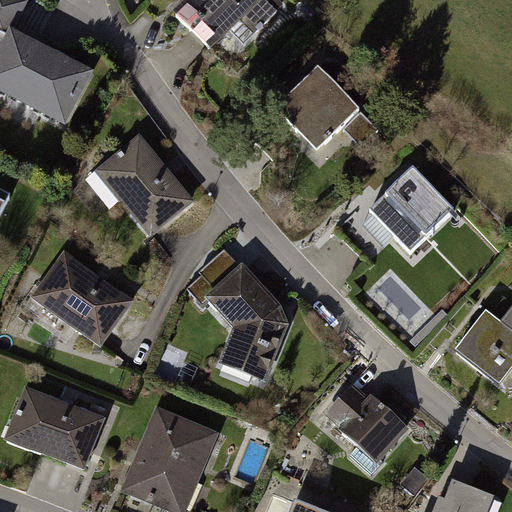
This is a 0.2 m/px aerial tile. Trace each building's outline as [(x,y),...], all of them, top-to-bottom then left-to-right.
[(32,2),(27,0),(0,0),(0,39),(7,43),(0,57),(0,92),(68,128),(95,75),(15,34),(32,2)] [(283,10),(273,0),(190,0),(178,12),(214,49),(240,25),(254,39),(283,10)] [(379,132),(321,72),(278,113),(319,155),(344,130),(363,149),(379,132)] [(142,137),(97,175),(153,241),(198,204),(142,137)] [(452,213),(409,172),(370,212),(413,253),(452,213)] [(0,219),(10,200),(0,194),(0,219)] [(136,307),(65,255),(32,299),(104,351),(136,307)] [(284,313),(243,268),(206,301),(233,333),(221,367),(269,386),(291,331),(284,313)] [(490,315),(459,354),(503,389),(511,377),(511,316),(504,326),(490,315)] [(407,435),(355,386),(323,420),(376,468),(407,435)] [(105,420),(25,388),(4,440),(84,472),(105,420)] [(185,511),(219,434),(157,408),(120,493),(164,511),(185,511)] [(439,498),(433,511),(488,511),(494,498),(453,481),(445,500),(439,498)] [(324,511),(294,500),(289,511),(324,511)]
